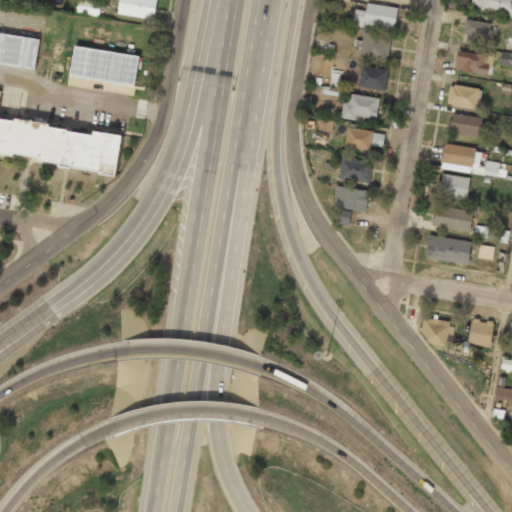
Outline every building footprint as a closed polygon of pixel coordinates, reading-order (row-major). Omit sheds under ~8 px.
[(101,3),(88,0),(77,0),(75,13),(98,17),(101,3)] [(119,0),(117,14),(154,20),(157,0),(119,0)] [(511,14),(511,2),(511,3),(511,0),(472,0),(471,9),(511,14)] [(355,9),(353,23),(394,31),(398,8),(367,3),(365,11),(355,9)] [(463,42),(487,46),(491,23),(466,19),(463,42)] [(0,32),(0,64),(35,70),(40,39),(0,32)] [(355,40),(355,47),(360,47),(360,57),(389,59),(390,34),(362,33),(362,40),(355,40)] [(75,45),(69,76),(134,87),(140,56),(75,45)] [(454,69),(486,74),(489,56),(458,50),(454,69)] [(511,66),(511,53),(501,52),(500,65),(511,66)] [(358,87),(385,91),(388,68),(362,64),(358,87)] [(337,102),(339,74),(331,74),(330,87),(316,86),(315,100),(337,102)] [(477,109),(478,87),(449,85),(448,107),(477,109)] [(0,89),(0,153),(13,156),(14,152),(41,157),(40,160),(59,163),(59,167),(72,169),(73,167),(102,171),(101,173),(116,176),(122,136),(96,131),(95,136),(68,131),(68,129),(49,127),(50,124),(17,118),(16,121),(0,118),(0,97),(1,90),(0,89)] [(376,119),(379,97),(349,94),(348,102),(343,101),(341,118),(365,121),(365,118),(376,119)] [(482,118),(451,112),(448,132),(479,138),(482,118)] [(317,130),(331,131),(332,120),(318,119),(317,130)] [(369,150),(370,145),(383,146),(384,132),(347,128),(345,148),(369,150)] [(482,175),(483,165),(479,165),(481,149),(443,144),(441,163),(453,165),(452,171),(482,175)] [(371,182),(371,159),(340,158),(339,181),(371,182)] [(505,170),(498,169),(499,162),(484,161),(483,175),(505,177),(505,170)] [(467,199),(469,177),(439,174),(437,196),(467,199)] [(366,211),(368,190),(336,186),(334,208),(366,211)] [(432,227),(470,231),(473,210),(434,206),(432,227)] [(348,226),(351,212),(337,209),(334,222),(348,226)] [(471,240),(428,236),(426,259),(468,263),(471,240)] [(492,260),(493,247),(479,245),(478,258),(492,260)] [(452,341),(452,320),(422,318),(422,341),(452,341)] [(468,344),(490,347),(494,322),(472,319),(468,344)] [(511,390),(496,388),(494,401),(511,403),(511,390)]
